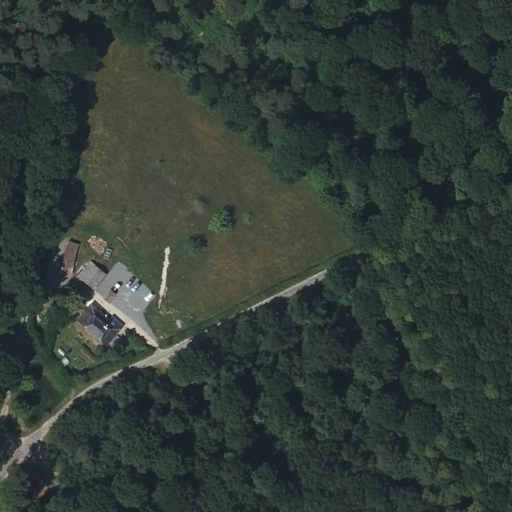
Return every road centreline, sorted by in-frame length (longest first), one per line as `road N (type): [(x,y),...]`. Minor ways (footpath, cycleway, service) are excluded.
road 1 (track): [(511,180),(110,379),(0,452)]
road 2 (track): [(0,451),(107,0)]
